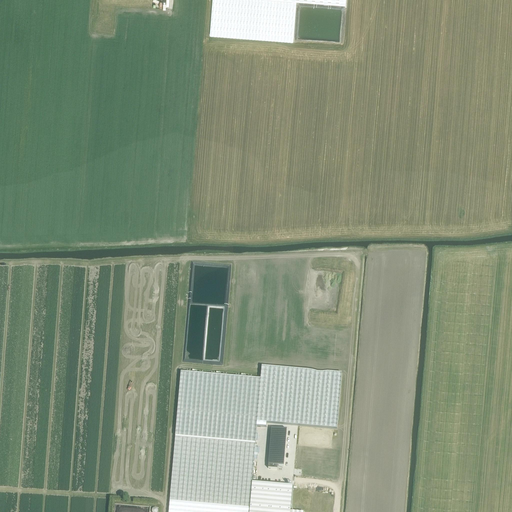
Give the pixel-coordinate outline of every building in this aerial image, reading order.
[(157,0),(144,165),(184,168),(197,0),(157,0)] [(212,0),(210,35),(294,41),(296,7),(296,1),(346,5),(346,0),(212,0)] [(110,24),(110,21),(110,19),(109,17),(108,16),(108,14),(106,13),(104,12),(102,11),(101,11),(99,11),(97,12),(95,12),(93,14),(92,15),(91,17),(90,19),(90,21),(90,23),(90,25),(91,26),(92,28),(94,29),(96,31),(98,31),(99,31),(101,31),(103,31),(105,30),(107,29),(108,27),(109,25),(110,24)] [(252,483),(255,444),(258,417),(261,379),(221,376),(181,373),(176,437),(173,473),(169,511),(249,511),(250,504),(252,483)] [(284,467),(287,430),(272,429),(269,469),(278,470),(278,467),(284,467)] [(290,511),(293,486),(252,483),(250,504),(249,511),(290,511)]
